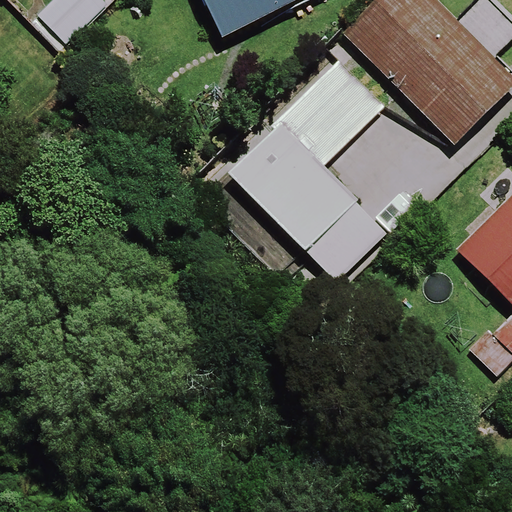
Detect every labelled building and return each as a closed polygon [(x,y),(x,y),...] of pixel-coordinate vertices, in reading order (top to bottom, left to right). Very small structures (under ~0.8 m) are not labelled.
[(105,12),(93,0),(59,0),(35,24),(63,53),(105,12)] [(195,0),(216,46),(321,0),(195,0)] [(450,26),(423,0),(388,0),(343,45),(451,154),(511,93),(511,87),(490,66),(511,44),(511,37),(475,1),(450,26)] [(275,128),(343,196),(381,158),(360,137),(366,130),(320,84),(275,128)] [(343,196),(275,128),(221,182),(334,295),(388,241),(343,196)] [(511,206),(459,263),(508,310),(465,355),(495,383),(511,367),(511,368),(511,206)]
